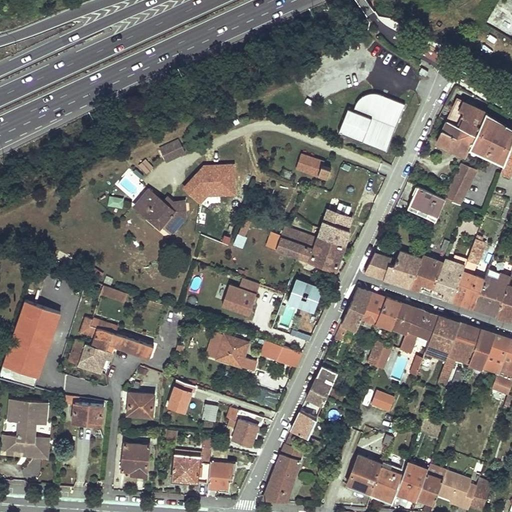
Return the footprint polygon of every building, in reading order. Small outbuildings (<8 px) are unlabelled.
[(511,0),(503,0),(488,25),(511,37),(511,0)] [(422,68),(419,72),(426,76),(428,71),(422,68)] [(358,99),(356,103),(354,110),(348,108),(339,132),(387,150),(405,102),(381,93),(375,91),(371,91),(367,91),(364,93),(360,96),(358,99)] [(457,98),(447,120),(476,133),(484,115),(486,111),(473,105),(474,104),(467,101),(467,102),(457,98)] [(511,126),(486,111),(484,115),(505,124),(504,126),(511,128),(511,126)] [(505,124),(484,115),(476,133),(470,146),(504,162),(511,141),(511,128),(504,126),(505,124)] [(476,133),(447,120),(436,142),(446,146),(445,148),(451,150),(452,149),(465,155),(469,148),(470,146),(476,133)] [(165,163),(185,154),(178,139),(158,148),(165,163)] [(511,169),(511,141),(504,162),(503,164),(500,173),(509,177),(511,169)] [(504,162),(470,146),(469,148),(503,164),(504,162)] [(146,159),(138,165),(145,174),(153,168),(146,159)] [(476,169),(462,163),(445,198),(460,204),(476,169)] [(183,199),(236,198),(235,165),(192,166),(192,184),(183,185),(183,199)] [(322,165),(318,174),(328,178),(331,168),(322,165)] [(417,185),(409,203),(437,216),(445,198),(433,193),(428,190),(417,185)] [(149,189),(134,206),(154,222),(157,218),(163,223),(168,223),(175,229),(186,217),(184,201),(173,202),(171,202),(168,205),(164,202),(149,189)] [(107,206),(122,209),(123,199),(109,196),(107,206)] [(164,202),(168,205),(171,202),(173,202),(168,197),(164,202)] [(285,226),(276,249),(335,270),(350,229),(348,229),(352,217),(328,209),(318,238),(285,226)] [(157,218),(154,222),(159,227),(163,223),(157,218)] [(243,249),(250,223),(241,220),(234,246),(243,249)] [(168,223),(163,223),(173,232),(175,229),(168,223)] [(465,265),(452,300),(463,304),(474,307),(484,279),(473,274),(486,242),(482,240),(483,237),(477,234),(465,265)] [(451,241),(445,239),(441,249),(447,252),(451,241)] [(389,247),(388,249),(378,244),(365,271),(393,281),(410,286),(421,257),(400,250),(399,252),(389,247)] [(443,262),(422,254),(421,257),(410,286),(416,288),(420,289),(422,282),(434,287),(443,262)] [(444,258),(443,262),(434,287),(444,291),(442,297),(445,297),(452,300),(465,265),(444,258)] [(510,276),(488,268),(484,279),(474,307),(485,311),(497,314),(508,285),(510,276)] [(248,318),(261,285),(242,278),(238,288),(230,285),(221,308),(248,318)] [(101,291),(123,299),(126,292),(103,284),(101,291)] [(511,286),(508,285),(497,314),(507,318),(511,319),(511,286)] [(332,343),(338,346),(341,341),(342,340),(348,326),(356,329),(362,317),(372,292),(366,289),(358,287),(349,307),(332,343)] [(372,292),(362,317),(391,328),(393,324),(401,302),(395,300),(386,297),(380,295),(372,292)] [(25,299),(2,363),(39,376),(61,312),(25,299)] [(401,302),(393,324),(407,329),(416,308),(412,306),(401,302)] [(400,348),(410,352),(418,333),(430,338),(438,315),(430,313),(416,308),(407,329),(400,348)] [(423,357),(420,365),(427,367),(430,358),(437,361),(439,356),(446,358),(447,355),(460,321),(449,318),(439,314),(438,315),(430,338),(423,357)] [(95,337),(92,344),(113,351),(115,345),(150,357),(154,345),(115,332),(91,324),(93,318),(86,316),(80,332),(95,337)] [(91,324),(115,332),(118,325),(94,316),(93,318),(91,324)] [(455,358),(469,363),(480,328),(471,325),(460,321),(447,355),(455,358)] [(489,331),(480,328),(469,363),(483,368),(496,334),(489,331)] [(220,351),(217,358),(239,365),(243,351),(246,352),(249,342),(225,334),(220,351)] [(511,338),(511,339),(496,334),(483,368),(497,373),(493,387),(509,392),(511,383),(511,338)] [(251,335),(249,340),(261,344),(263,338),(251,335)] [(76,338),(69,361),(106,373),(113,351),(92,344),(76,338)] [(265,339),(261,354),(296,366),(301,353),(302,352),(300,351),(265,339)] [(385,342),(377,339),(368,362),(371,363),(370,366),(375,368),(385,342)] [(392,345),(385,342),(375,368),(378,369),(380,366),(383,368),(392,345)] [(423,357),(417,355),(410,372),(416,375),(418,368),(420,365),(423,357)] [(446,358),(444,363),(452,366),(455,358),(447,355),(446,358)] [(452,366),(444,363),(438,381),(440,382),(443,375),(447,377),(452,366)] [(337,372),(322,365),(308,393),(307,397),(314,401),(323,405),(337,372)] [(464,371),(457,369),(454,377),(461,379),(464,371)] [(454,377),(451,385),(458,388),(461,379),(454,377)] [(177,379),(168,405),(185,410),(189,396),(188,396),(189,391),(191,392),(193,393),(196,385),(177,379)] [(274,410),(280,395),(256,386),(250,400),(274,410)] [(389,412),(395,396),(375,389),(369,405),(389,412)] [(130,391),(127,413),(152,415),(154,394),(130,391)] [(46,423),(48,401),(11,398),(9,420),(19,421),(17,436),(8,435),(6,449),(42,452),(44,436),(34,436),(35,422),(45,423),(46,423)] [(75,401),(73,421),(101,424),(103,404),(75,401)] [(323,405),(314,401),(311,408),(319,412),(323,405)] [(206,403),(203,418),(215,420),(218,406),(206,403)] [(238,421),(232,439),(251,445),(259,424),(260,424),(264,417),(239,408),(239,409),(230,406),(226,416),(238,421)] [(309,411),(308,414),(317,418),(319,412),(311,408),(309,411)] [(346,441),(358,446),(371,413),(359,408),(358,408),(346,441)] [(296,420),(291,430),(295,431),(308,437),(317,418),(308,414),(300,410),(296,420)] [(460,416),(451,413),(448,420),(457,424),(460,416)] [(167,439),(177,440),(178,430),(168,429),(167,439)] [(295,431),(291,430),(286,443),(290,445),(295,431)] [(386,433),(382,444),(389,446),(393,436),(386,433)] [(6,449),(8,435),(3,434),(1,453),(47,457),(48,437),(44,436),(42,452),(6,449)] [(204,439),(202,451),(202,454),(204,454),(206,457),(210,457),(212,445),(212,439),(204,439)] [(124,442),(122,469),(132,470),(135,471),(135,474),(146,475),(149,445),(124,442)] [(264,499),(286,501),(303,450),(290,445),(286,443),(264,498),(264,499)] [(210,462),(208,483),(208,487),(228,488),(229,479),(231,479),(232,479),(233,477),(235,463),(226,462),(221,461),(221,458),(226,459),(228,448),(212,445),(210,457),(210,462)] [(208,483),(210,462),(199,461),(200,456),(175,454),(173,476),(187,478),(187,481),(208,483)] [(382,463),(358,454),(347,484),(370,493),(382,463)] [(370,493),(392,501),(396,490),(404,469),(383,461),(382,463),(370,493)] [(427,470),(407,463),(404,469),(396,490),(417,499),(418,498),(427,470)] [(446,470),(430,464),(427,470),(418,498),(434,504),(437,493),(446,470)] [(451,498),(462,502),(461,506),(468,508),(470,504),(476,485),(470,483),(472,479),(446,470),(437,493),(451,498)] [(492,482),(479,477),(476,485),(489,489),(492,482)] [(489,489),(476,485),(470,504),(482,509),(489,489)]
